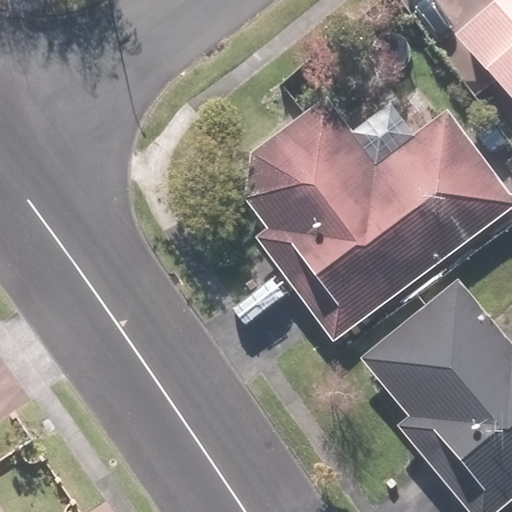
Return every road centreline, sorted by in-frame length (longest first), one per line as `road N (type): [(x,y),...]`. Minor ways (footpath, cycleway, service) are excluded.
road 1 (residential): [(237,511),(0,170)]
road 2 (residential): [(0,154),(188,0)]
